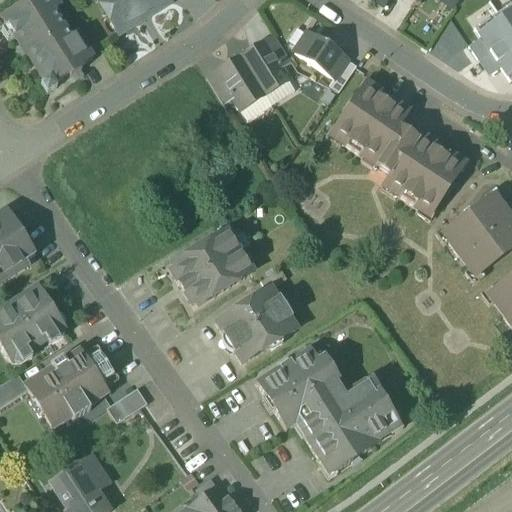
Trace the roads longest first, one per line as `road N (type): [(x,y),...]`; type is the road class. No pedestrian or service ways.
road 1 (residential): [(10,161),(268,511)]
road 2 (residential): [(244,0),(213,35),(10,161)]
road 3 (residential): [(314,0),(462,99),(511,114)]
road 4 (tertiary): [(395,511),(511,422)]
